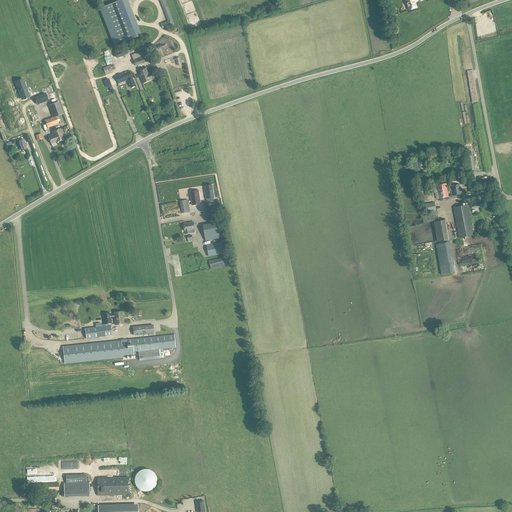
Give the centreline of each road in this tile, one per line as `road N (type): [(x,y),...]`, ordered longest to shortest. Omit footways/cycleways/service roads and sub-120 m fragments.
road 1 (unclassified): [(0,225),(162,131),(398,53),(467,14)]
road 2 (unclassified): [(467,14),(499,189),(511,198)]
road 3 (unclassified): [(176,510),(130,500),(0,500)]
